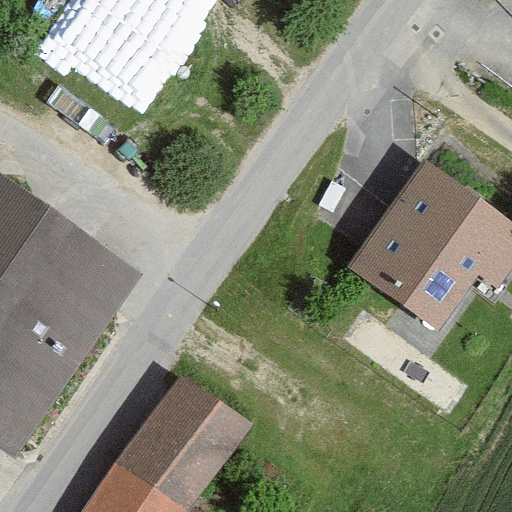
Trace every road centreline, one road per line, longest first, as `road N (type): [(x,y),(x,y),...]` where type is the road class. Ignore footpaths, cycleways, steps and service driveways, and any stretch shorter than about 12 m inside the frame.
road 1 (tertiary): [(23,511),(400,0)]
road 2 (track): [(0,118),(204,266)]
